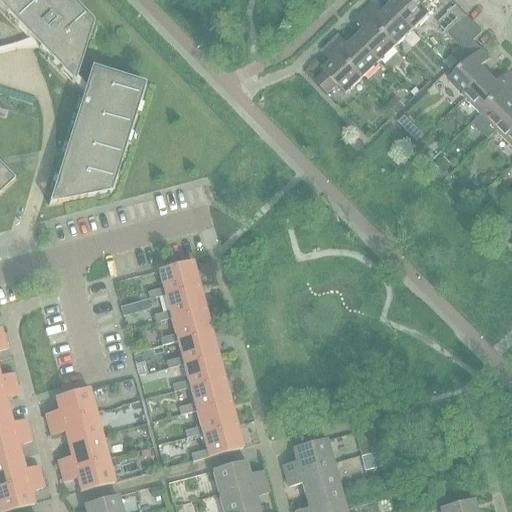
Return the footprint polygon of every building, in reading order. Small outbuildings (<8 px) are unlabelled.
[(67,0),(0,0),(0,10),(73,86),(79,64),(92,25),(67,0)] [(397,0),(390,7),(413,31),(430,15),(429,14),(421,5),(426,0),(397,0)] [(372,5),(363,13),(397,47),(413,31),(390,7),(382,15),(372,5)] [(437,23),(446,32),(464,15),(456,6),(437,23)] [(365,30),(357,39),(380,63),(397,47),(363,13),(356,20),(365,30)] [(464,15),(446,32),(455,41),(473,24),(464,15)] [(473,24),(455,41),(463,50),(482,33),(473,24)] [(340,36),(331,44),(364,79),(380,63),(357,39),(350,46),(340,36)] [(473,41),(463,50),(454,59),(462,67),(448,81),(465,99),(490,75),(481,66),(490,58),(473,41)] [(364,79),(331,44),(323,52),(333,62),(324,71),(327,73),(317,82),(329,95),(339,85),(348,95),(364,79)] [(91,68),(48,206),(110,193),(144,85),(91,68)] [(490,75),(465,99),(481,115),(511,85),(511,77),(508,73),(497,83),(490,75)] [(496,131),(511,115),(511,85),(481,115),(472,124),(487,139),(496,131)] [(511,115),(496,131),(511,147),(511,115)] [(0,192),(14,179),(0,164),(0,192)] [(149,300),(165,296),(199,287),(193,263),(158,272),(163,289),(148,294),(149,300)] [(199,287),(165,296),(169,312),(154,316),(156,324),(171,320),(206,311),(199,287)] [(206,311),(171,320),(176,336),(160,340),(162,347),(177,343),(212,333),(206,311)] [(212,333),(177,343),(182,358),(166,363),(168,370),(184,366),(218,357),(212,333)] [(218,357),(184,366),(188,382),(172,386),(174,393),(190,389),(224,380),(218,357)] [(0,390),(16,386),(13,374),(0,377),(0,390)] [(224,380),(190,389),(194,405),(179,409),(181,416),(196,412),(231,403),(224,380)] [(16,386),(0,390),(0,414),(9,412),(5,399),(19,396),(16,386)] [(45,416),(48,428),(96,415),(89,391),(55,400),(59,413),(45,416)] [(231,403),(196,412),(200,428),(185,432),(187,440),(202,435),(237,426),(231,403)] [(9,412),(0,414),(0,439),(29,432),(26,421),(12,424),(9,412)] [(96,415),(48,428),(51,438),(65,434),(68,447),(102,437),(96,415)] [(237,426),(202,435),(207,451),(191,455),(193,462),(243,449),(237,426)] [(29,432),(0,439),(0,463),(21,458),(18,446),(31,442),(29,432)] [(58,463),(60,473),(108,460),(102,437),(68,447),(72,459),(58,463)] [(281,467),(284,477),(332,464),(326,441),(291,451),(295,463),(281,467)] [(21,458),(0,463),(0,488),(41,477),(38,467),(24,471),(21,458)] [(108,460),(60,473),(64,484),(77,481),(81,493),(115,484),(108,460)] [(212,473),(218,496),(266,483),(263,473),(249,477),(246,464),(212,473)] [(332,464),(284,477),(287,489),(301,485),(304,497),(339,487),(332,464)] [(41,477),(0,488),(0,511),(7,511),(34,505),(32,497),(30,493),(44,489),(41,477)] [(266,483),(218,496),(222,511),(251,511),(258,510),(255,499),(269,495),(266,483)] [(299,511),(342,511),(345,511),(341,497),(342,497),(339,487),(304,497),(308,510),(299,511)] [(122,511),(118,498),(85,507),(85,511),(122,511)] [(476,511),(473,501),(439,510),(439,511),(476,511)]
